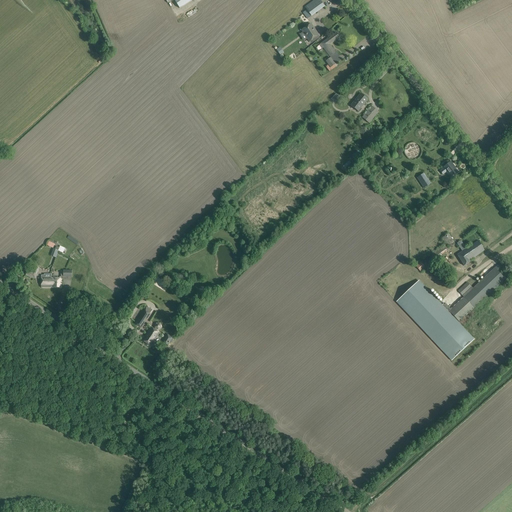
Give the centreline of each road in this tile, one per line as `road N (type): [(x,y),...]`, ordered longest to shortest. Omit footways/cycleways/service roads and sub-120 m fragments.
road 1 (unclassified): [(349,511),(0,281)]
road 2 (unclassified): [(511,204),(353,0)]
